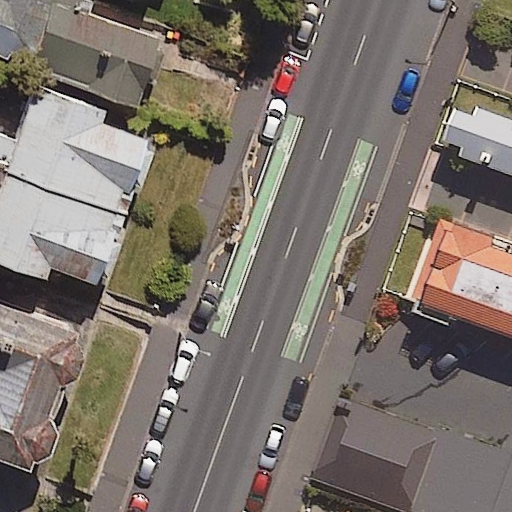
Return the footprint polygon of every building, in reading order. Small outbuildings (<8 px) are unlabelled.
[(0,0),(0,58),(132,106),(156,40),(75,11),(78,0),(0,0)] [(99,109),(29,86),(13,137),(0,132),(0,264),(37,276),(41,266),(93,283),(141,137),(95,121),(99,109)] [(511,126),(462,109),(445,157),(511,180),(511,126)] [(511,249),(432,219),(402,302),(511,343),(511,249)] [(77,332),(0,304),(0,459),(27,470),(77,332)] [(439,441),(341,406),(314,481),(403,511),(511,511),(511,460),(441,436),(439,441)]
